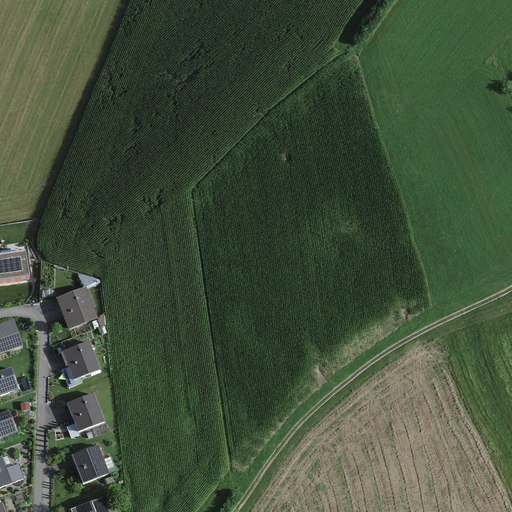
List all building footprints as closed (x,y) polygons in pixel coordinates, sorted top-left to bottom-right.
[(26,255),(0,258),(0,284),(30,280),(26,255)] [(85,286),(57,297),(69,328),(97,318),(85,286)] [(13,324),(0,328),(0,354),(21,347),(13,324)] [(90,345),(64,355),(74,382),(101,371),(90,345)] [(12,370),(0,373),(0,398),(20,392),(12,370)] [(93,397),(67,407),(78,435),(104,424),(93,397)] [(10,411),(0,414),(0,437),(17,431),(10,411)] [(98,448),(72,459),(83,487),(109,476),(98,448)] [(4,456),(0,457),(0,488),(25,479),(19,464),(9,468),(4,456)] [(110,511),(106,500),(75,511),(110,511)]
